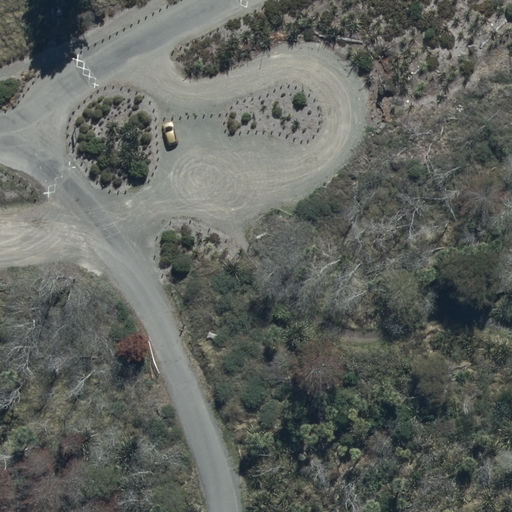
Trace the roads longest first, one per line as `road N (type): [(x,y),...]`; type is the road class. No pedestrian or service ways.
road 1 (track): [(0,237),(107,229),(169,193),(277,181),(323,162),(345,116),(320,73),(282,63),(214,92),(160,90),(131,44)]
road 2 (unclassified): [(0,141),(60,180),(107,229),(165,339),(211,459),(222,511)]
